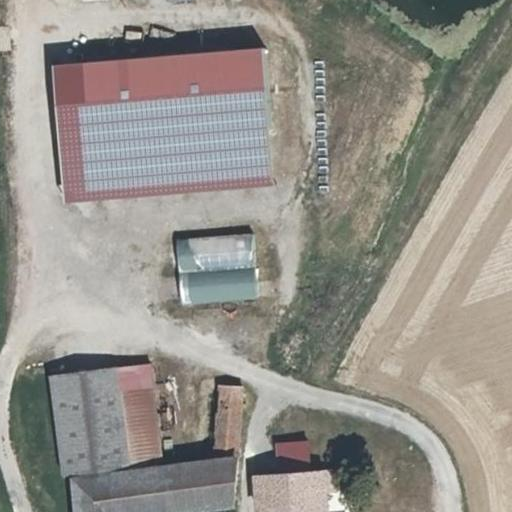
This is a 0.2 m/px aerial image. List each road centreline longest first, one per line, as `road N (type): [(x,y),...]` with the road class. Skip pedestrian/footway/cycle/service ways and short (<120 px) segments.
road 1 (track): [(423,428),(40,305),(27,0)]
road 2 (track): [(40,305),(3,354),(0,402),(25,511)]
